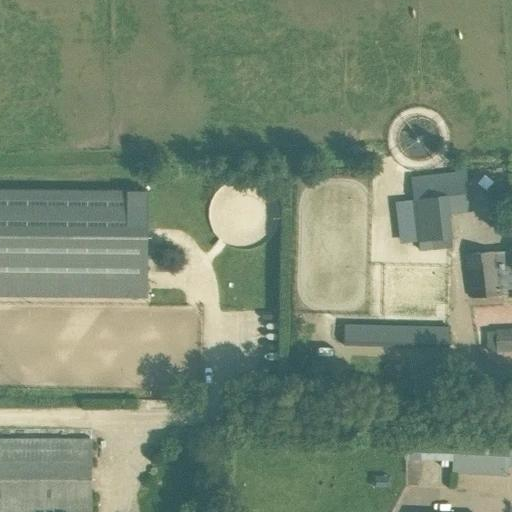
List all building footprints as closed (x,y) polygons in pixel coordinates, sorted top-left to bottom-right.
[(465,169),(408,175),(416,242),(452,237),(447,194),(467,192),(465,169)] [(0,188),(0,295),(148,297),(150,190),(0,188)] [(496,250),(463,254),(467,298),(501,295),(500,288),(511,286),(511,248),(509,249),(509,250),(496,251),(496,250)] [(343,323),(343,345),(450,348),(450,326),(434,326),(434,323),(403,323),(403,325),(389,324),(389,323),(359,322),(359,324),(343,323)] [(511,329),(494,330),(495,350),(511,349),(511,329)] [(379,360),(379,374),(407,374),(407,361),(379,360)] [(511,435),(452,432),(449,470),(511,473),(511,435)] [(0,511),(90,511),(91,439),(0,438),(0,511)]
